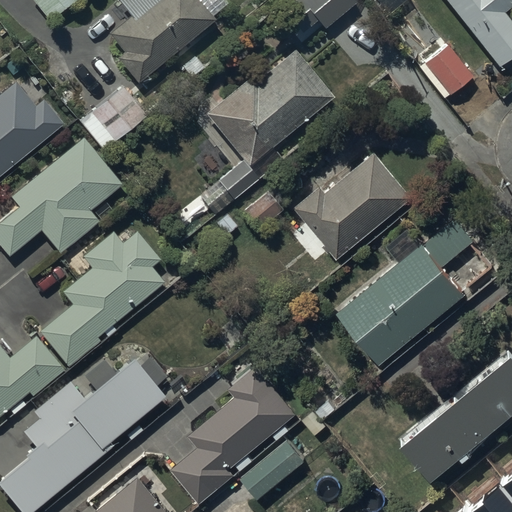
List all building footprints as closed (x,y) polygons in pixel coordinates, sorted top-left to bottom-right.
[(32,0),(48,19),(70,0),(32,0)] [(116,56),(136,79),(212,16),(197,0),(118,0),(130,13),(107,32),(123,50),(116,56)] [(352,0),(291,0),(281,9),(298,28),(315,14),(324,25),(352,0)] [(511,0),(443,0),(495,64),(511,51),(511,24),(500,10),(511,0)] [(470,74),(444,43),(421,61),(446,93),(470,74)] [(252,72),(204,111),(247,164),(331,95),(293,48),(257,78),(252,72)] [(35,104),(14,78),(0,89),(0,164),(58,118),(42,98),(35,104)] [(122,85),(83,115),(105,142),(143,112),(122,85)] [(97,220),(88,208),(120,182),(82,135),(10,195),(17,204),(0,217),(0,246),(7,255),(40,229),(59,252),(97,220)] [(374,148),(324,189),(320,184),(294,205),(336,255),(412,194),(374,148)] [(70,302),(37,329),(67,365),(99,339),(96,335),(162,280),(149,265),(158,257),(135,229),(121,241),(111,229),(80,255),(89,266),(60,290),(70,302)] [(463,291),(420,240),(335,311),(378,362),(463,291)] [(0,413),(28,390),(31,395),(63,369),(34,334),(7,356),(0,346),(0,413)] [(511,341),(457,387),(488,424),(511,403),(511,341)] [(32,409),(37,416),(21,429),(34,443),(23,452),(25,455),(0,475),(0,487),(20,511),(28,511),(111,444),(108,440),(164,394),(131,353),(81,395),(68,379),(32,409)] [(189,433),(198,444),(172,466),(200,500),(234,472),(230,466),(297,412),(257,364),(229,387),(236,395),(189,433)] [(488,424),(457,387),(404,432),(434,469),(488,424)] [(288,438),(241,477),(258,498),(305,459),(288,438)] [(170,511),(139,474),(93,511),(170,511)]
